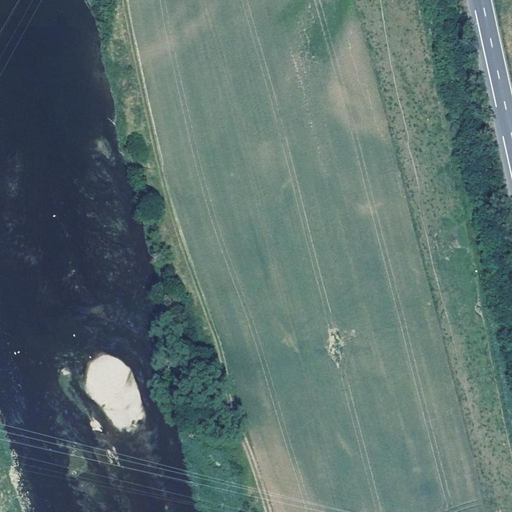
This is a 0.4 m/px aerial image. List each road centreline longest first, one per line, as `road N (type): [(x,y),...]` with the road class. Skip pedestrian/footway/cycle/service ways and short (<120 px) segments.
road 1 (track): [(269,511),(174,216),(121,0)]
road 2 (motorway): [(481,0),(511,140)]
